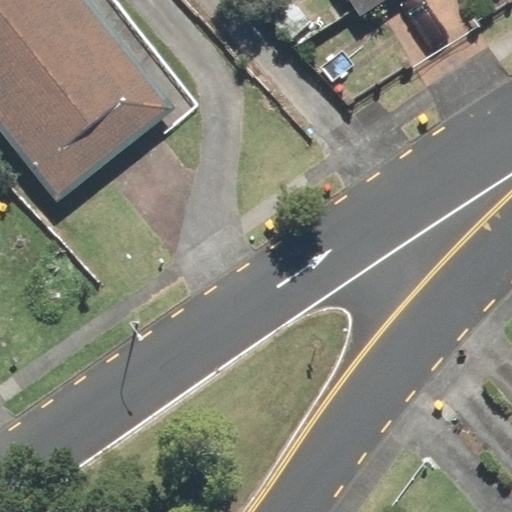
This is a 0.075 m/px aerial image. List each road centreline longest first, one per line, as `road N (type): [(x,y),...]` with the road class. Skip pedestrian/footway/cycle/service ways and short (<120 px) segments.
road 1 (residential): [(12,511),(166,393),(442,238)]
road 2 (residential): [(442,238),(294,511)]
